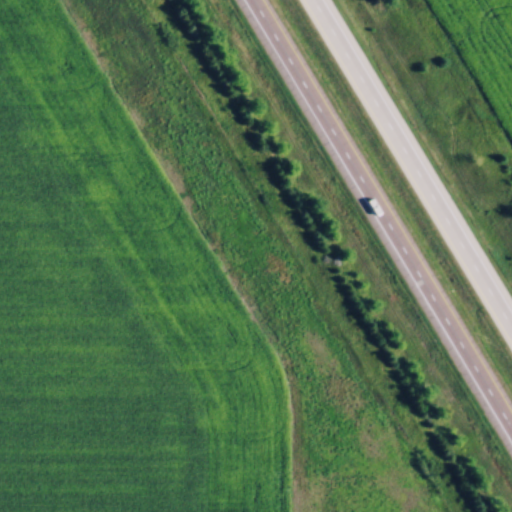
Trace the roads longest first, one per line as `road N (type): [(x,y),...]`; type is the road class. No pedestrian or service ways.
road 1 (motorway): [(249,0),(511,438)]
road 2 (motorway): [(511,330),(310,0)]
